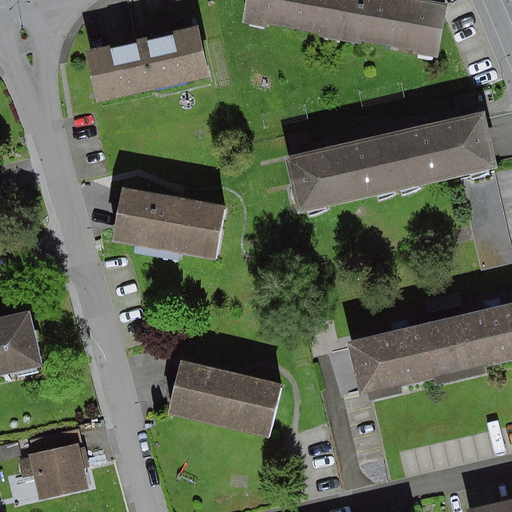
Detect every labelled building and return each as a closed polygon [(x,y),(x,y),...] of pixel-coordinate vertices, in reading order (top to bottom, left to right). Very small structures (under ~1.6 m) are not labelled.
[(247,0),(243,22),(343,40),(350,0),(247,0)] [(350,0),(343,40),(437,57),(446,4),(421,0),(350,0)] [(197,27),(86,52),(97,101),(208,77),(197,27)] [(491,125),(396,144),(405,190),(500,172),(491,125)] [(405,190),(396,144),(301,162),(310,208),(405,190)] [(511,229),(502,181),(467,188),(484,272),(511,266),(511,229)] [(176,200),(125,192),(117,242),(219,258),(227,208),(176,200)] [(458,293),(426,301),(429,313),(461,306),(458,293)] [(511,303),(449,319),(461,372),(511,359),(511,303)] [(29,314),(0,319),(0,376),(40,368),(29,314)] [(461,372),(449,319),(350,342),(362,394),(461,372)] [(283,388),(183,365),(171,415),(271,439),(283,388)] [(17,443),(0,446),(0,461),(20,457),(17,443)] [(78,444),(28,455),(29,458),(19,460),(23,478),(34,475),(40,500),(88,490),(83,469),(90,467),(85,447),(79,449),(78,444)] [(511,511),(511,501),(470,511),(511,511)]
